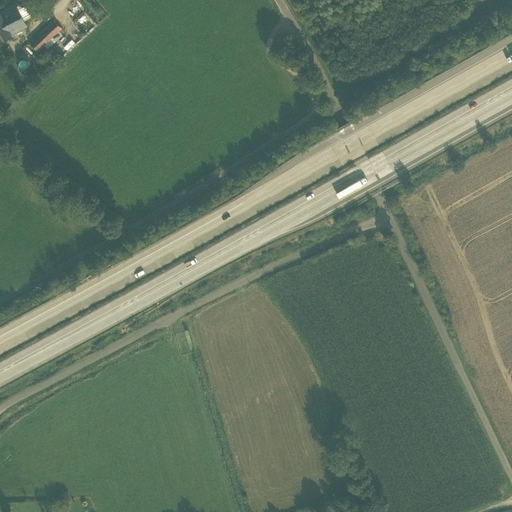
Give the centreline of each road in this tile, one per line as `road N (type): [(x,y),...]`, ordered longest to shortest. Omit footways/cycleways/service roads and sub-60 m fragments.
road 1 (motorway): [(511,59),(0,343)]
road 2 (motorway): [(0,369),(511,86)]
road 3 (track): [(0,300),(311,114),(308,87),(271,52),(286,14)]
road 4 (unclassified): [(390,217),(0,407)]
road 5 (unclassified): [(390,217),(511,476)]
road 6 (unclassified): [(275,0),(390,217)]
